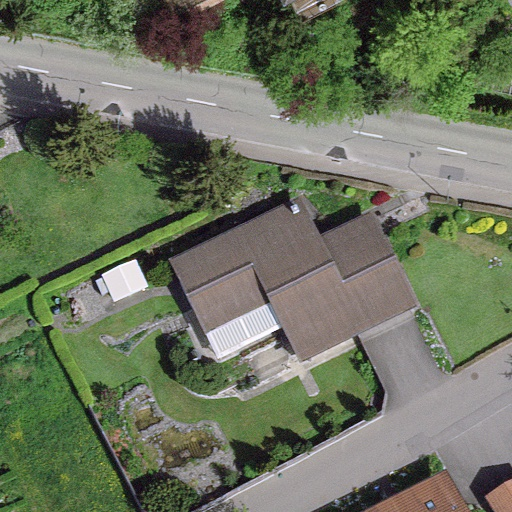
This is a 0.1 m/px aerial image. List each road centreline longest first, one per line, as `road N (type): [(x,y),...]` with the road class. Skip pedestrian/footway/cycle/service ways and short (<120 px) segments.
road 1 (tertiary): [(511,163),(0,67)]
road 2 (residential): [(511,379),(257,511)]
